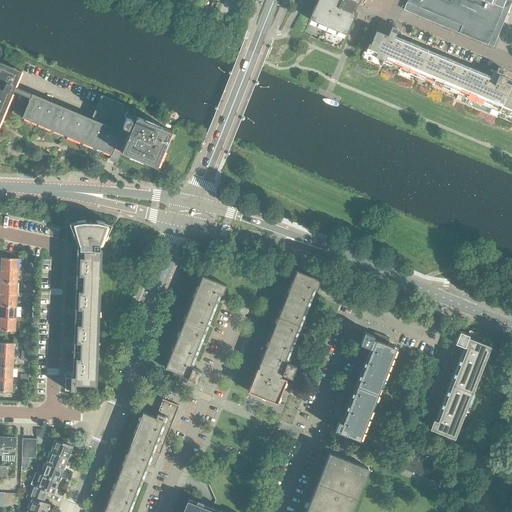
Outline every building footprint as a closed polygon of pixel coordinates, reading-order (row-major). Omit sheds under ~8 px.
[(316,0),(309,19),(345,34),(346,35),(347,34),(356,12),(352,10),(356,2),(362,5),(361,5),(362,5),(365,0),(316,0)] [(511,0),(450,0),(449,1),(445,0),(407,0),(403,9),(487,44),(488,44),(493,46),(511,1),(511,0)] [(409,45),(394,38),(398,29),(380,21),(370,44),(369,43),(367,48),(377,52),(375,57),(383,60),(382,62),(383,62),(384,60),(399,67),(398,70),(400,71),(402,68),(433,81),(432,84),(434,85),(435,82),(468,95),(465,103),(497,116),(498,112),(500,113),(501,109),(511,113),(511,87),(509,87),(510,84),(505,82),(507,78),(501,75),(504,69),(498,67),(496,72),(493,71),(493,72),(487,69),(484,76),(477,73),(478,70),(477,69),(476,73),(460,66),(462,63),(461,63),(459,66),(444,59),(445,56),(444,56),(443,59),(427,52),(428,49),(427,49),(426,52),(410,45),(411,42),(410,42),(409,45)] [(0,120),(12,93),(14,89),(31,96),(32,93),(15,86),(16,83),(21,71),(0,62),(0,120)] [(28,103),(22,117),(112,154),(115,147),(118,148),(119,149),(122,150),(122,151),(157,166),(168,141),(172,131),(168,129),(136,116),(135,120),(132,119),(136,109),(101,95),(96,105),(91,118),(62,105),(32,93),(31,96),(28,103)] [(64,375),(64,389),(70,389),(75,390),(75,384),(97,385),(97,369),(98,353),(99,337),(99,321),(100,305),(100,289),(101,273),(102,257),(102,249),(100,249),(100,244),(102,244),(112,224),(107,222),(102,221),(96,220),(96,221),(96,223),(91,222),(91,221),(90,221),(90,222),(85,222),(85,220),(84,220),(77,220),(77,221),(69,223),(77,243),(71,243),(71,256),(76,256),(76,269),(76,272),(76,276),(76,282),(75,288),(75,304),(75,309),(74,316),(74,320),(74,336),(73,342),(73,350),(73,352),(73,359),(72,368),(72,375),(64,375)] [(17,271),(17,269),(18,259),(1,258),(0,270),(17,271)] [(0,282),(17,283),(17,273),(17,271),(0,270),(0,274),(0,282)] [(321,280),(297,270),(258,368),(257,367),(248,391),(277,402),(285,381),(289,383),(296,365),(284,360),(313,287),(317,288),(321,280)] [(219,292),(223,294),(226,285),(202,275),(166,367),(174,370),(172,377),(177,379),(177,377),(187,381),(188,379),(197,382),(201,371),(189,366),(219,292)] [(0,294),(16,295),(16,293),(17,283),(0,282),(0,294)] [(0,306),(16,307),(16,297),(16,295),(0,294),(0,306)] [(0,318),(15,319),(15,317),(16,307),(0,306),(0,318)] [(15,319),(0,318),(0,330),(15,332),(15,321),(15,319)] [(485,336),(484,336),(470,330),(469,334),(460,330),(455,342),(467,347),(438,421),(433,419),(430,428),(455,438),(491,346),(482,343),(485,336)] [(374,335),(365,332),(360,344),(372,349),(343,423),(339,421),(335,430),(360,439),(396,347),(388,344),(390,338),(385,336),(384,337),(375,334),(374,335)] [(0,342),(0,354),(13,356),(13,343),(0,342)] [(0,366),(12,367),(13,356),(0,354),(0,366)] [(0,378),(12,379),(12,367),(0,366),(0,378)] [(0,390),(11,391),(12,379),(0,378),(0,390)] [(179,405),(162,399),(155,417),(143,412),(103,511),(127,511),(139,481),(145,466),(148,467),(150,463),(154,465),(158,454),(160,454),(179,405)] [(2,437),(2,455),(2,461),(14,461),(14,455),(15,438),(2,437)] [(55,440),(51,451),(68,458),(72,446),(70,446),(73,440),(65,437),(62,442),(55,440)] [(22,457),(27,458),(27,452),(29,452),(29,439),(22,439),(21,457),(22,457)] [(46,463),(63,470),(68,458),(51,451),(46,463)] [(350,511),(368,468),(349,460),(331,453),(307,511),(350,511)] [(22,460),(21,466),(26,468),(29,458),(27,458),(22,457),(21,457),(22,460)] [(41,475),(58,482),(63,470),(46,463),(41,475)] [(32,485),(30,490),(46,497),(48,491),(53,493),(58,482),(41,475),(35,473),(30,485),(32,485)] [(30,490),(29,490),(26,497),(26,499),(27,501),(29,502),(26,509),(28,509),(34,511),(46,511),(49,504),(44,502),(46,497),(30,490)] [(224,511),(189,498),(183,511),(174,511),(173,511),(172,511),(224,511)]
